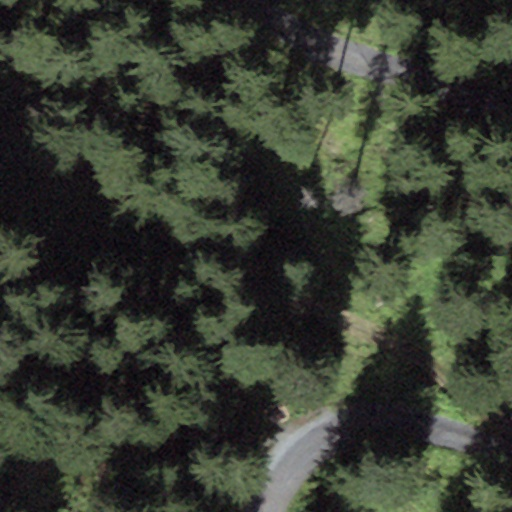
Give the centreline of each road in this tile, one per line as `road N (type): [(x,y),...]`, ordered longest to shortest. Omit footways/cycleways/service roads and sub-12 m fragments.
road 1 (track): [(511,138),(464,106),(278,32),(228,0)]
road 2 (track): [(297,511),(340,458),(393,443),(511,466)]
